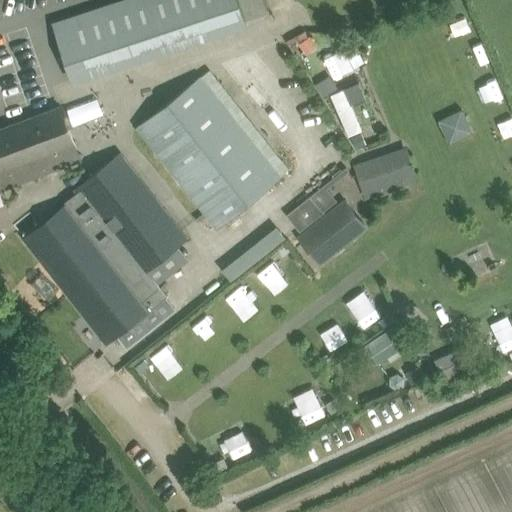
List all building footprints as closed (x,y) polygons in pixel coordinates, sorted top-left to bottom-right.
[(119,0),(53,22),(73,81),(245,24),(237,0),(119,0)] [(309,35),(298,42),(304,51),(314,44),(309,35)] [(323,55),(333,76),(361,63),(351,42),(323,55)] [(137,127),(216,226),(279,176),(200,77),(137,127)] [(331,78),(317,87),(323,97),(338,88),(331,78)] [(359,80),(343,87),(350,103),(366,95),(359,80)] [(60,106),(0,128),(0,186),(1,188),(80,158),(60,106)] [(467,111),(441,123),(453,146),(478,135),(467,111)] [(362,133),(352,138),(356,148),(366,143),(362,133)] [(406,145),(368,159),(353,165),(365,196),(418,177),(406,145)] [(73,188),(78,194),(22,236),(107,343),(161,301),(142,276),(190,236),(122,151),(73,188)] [(349,172),(312,200),(324,215),(339,202),(332,192),(353,176),(349,172)] [(297,236),(320,264),(367,225),(345,198),(339,202),(324,215),(297,236)] [(272,258),(255,271),(273,294),(290,280),(272,258)] [(58,288),(40,271),(29,283),(47,300),(58,288)] [(350,309),(362,328),(381,316),(370,297),(350,309)] [(390,309),(382,315),(387,323),(395,317),(390,309)] [(339,322),(319,330),(326,349),(346,342),(339,322)] [(503,350),(511,345),(511,324),(511,323),(494,331),(503,350)] [(367,359),(374,354),(378,361),(408,342),(395,324),(359,348),(367,359)] [(62,331),(45,345),(56,359),(73,346),(62,331)] [(438,357),(449,378),(473,367),(463,345),(438,357)] [(328,352),(320,357),(324,364),(332,359),(328,352)] [(143,359),(135,365),(140,372),(148,365),(143,359)] [(417,367),(404,374),(410,386),(423,380),(417,367)] [(306,422),(325,414),(313,386),(294,394),(306,422)] [(334,397),(325,402),(331,412),(340,407),(334,397)] [(223,457),(213,461),(218,471),(227,466),(223,457)]
